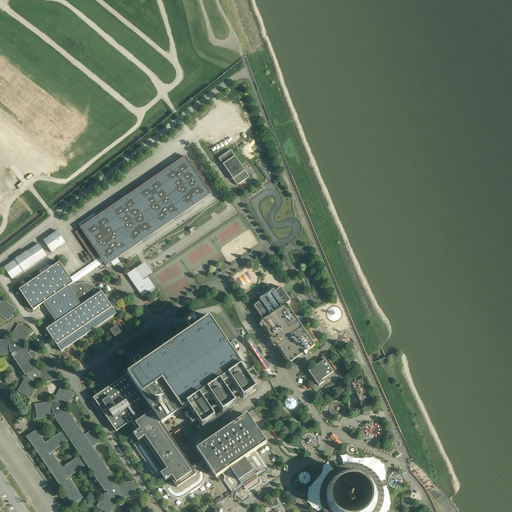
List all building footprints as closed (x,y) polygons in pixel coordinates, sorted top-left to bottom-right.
[(246,176),(229,151),(217,160),(221,165),(222,167),(225,172),(227,174),(230,179),(232,181),(235,187),(245,180),(248,178),(246,176)] [(100,258),(106,267),(212,195),(208,188),(209,187),(193,163),(190,165),(185,158),(140,189),(137,186),(132,190),(134,193),(75,233),(94,261),(100,258)] [(269,178),(262,166),(259,168),(267,180),(269,178)] [(57,231),(43,241),(51,253),(66,243),(57,231)] [(15,260),(4,268),(12,280),(23,272),(24,272),(36,264),(35,264),(47,256),(39,244),(27,252),(27,251),(15,260)] [(153,273),(145,262),(136,269),(143,280),(153,273)] [(81,306),(68,287),(73,283),(59,263),(19,290),(33,311),(43,304),(56,323),(46,330),(61,352),(117,314),(101,292),(100,293),(81,306)] [(136,269),(136,268),(127,275),(142,297),(155,288),(148,277),(144,280),(143,280),(136,269)] [(241,276),(245,284),(250,281),(245,273),(241,276)] [(86,284),(81,283),(74,285),(73,283),(68,287),(81,306),(100,293),(97,288),(92,285),(86,284)] [(277,289),(271,293),(269,290),(258,298),(254,300),(256,303),(251,307),(260,321),(261,320),(285,305),(287,304),(287,303),(277,289)] [(0,315),(9,320),(12,314),(15,309),(1,300),(1,301),(0,300),(0,315)] [(306,333),(287,304),(285,305),(261,320),(260,321),(259,321),(271,338),(269,340),(271,343),(274,347),(276,346),(288,364),(315,345),(310,339),(306,333)] [(192,331),(173,344),(172,342),(161,350),(162,352),(140,367),(138,363),(142,361),(139,357),(133,362),(135,365),(136,365),(138,368),(128,375),(151,409),(153,413),(161,425),(162,425),(166,422),(170,419),(178,414),(182,411),(188,407),(202,428),(215,419),(203,401),(211,396),(223,414),(236,405),(223,387),(231,382),(243,400),(256,391),(241,369),(243,368),(230,349),(233,347),(235,349),(239,347),(235,342),(232,344),(232,345),(229,347),(208,316),(199,322),(196,317),(186,323),(192,331)] [(28,354),(23,348),(21,349),(21,347),(21,345),(22,346),(30,331),(25,328),(19,325),(11,339),(12,339),(10,340),(9,341),(9,340),(0,341),(0,355),(11,353),(11,352),(12,353),(14,354),(12,355),(26,375),(28,374),(28,376),(28,378),(27,377),(19,391),(24,394),(30,398),(39,384),(37,383),(39,382),(40,381),(41,383),(57,380),(56,372),(55,367),(38,369),(39,370),(37,370),(35,369),(37,368),(32,361),(35,359),(36,355),(35,354),(35,353),(31,352),(28,354)] [(316,336),(311,329),(306,333),(310,339),(316,336)] [(322,361),(305,372),(314,384),(316,387),(321,383),(320,380),(330,373),(322,361)] [(339,380),(329,386),(328,385),(324,387),(325,389),(318,393),(317,392),(316,393),(322,402),(323,401),(322,399),(330,394),(330,393),(340,386),(340,385),(341,384),(342,385),(343,385),(342,382),(345,380),(345,381),(345,382),(346,382),(347,382),(348,381),(348,380),(349,380),(348,378),(348,379),(346,376),(345,375),(346,374),(344,373),(342,375),(343,376),(344,377),(345,378),(341,381),(340,382),(339,381),(338,382),(337,381),(339,380)] [(128,375),(93,399),(112,425),(116,432),(131,422),(132,422),(151,409),(128,375)] [(99,439),(97,436),(95,433),(91,432),(84,436),(66,410),(64,412),(64,410),(64,408),(65,408),(73,394),(68,391),(62,387),(54,401),(55,402),(53,403),(52,404),(51,403),(35,406),(36,412),(38,419),(54,416),(54,415),(55,416),(57,417),(55,418),(64,431),(45,444),(36,431),(28,437),(73,504),(82,498),(68,478),(87,464),(105,491),(107,489),(107,491),(107,493),(106,493),(98,507),(103,510),(106,511),(110,511),(117,500),(116,499),(118,498),(119,497),(120,498),(136,496),(135,489),(134,482),(117,485),(118,486),(116,485),(114,484),(116,483),(91,447),(98,443),(99,439)] [(293,407),(290,398),(282,401),(285,410),(293,407)] [(169,435),(162,425),(161,425),(153,413),(151,409),(132,422),(131,422),(138,432),(133,435),(136,439),(138,442),(141,440),(143,439),(165,471),(164,472),(161,475),(163,477),(165,482),(169,479),(168,479),(170,478),(172,481),(177,488),(196,475),(194,471),(189,465),(173,441),(169,435)] [(264,420),(268,417),(263,411),(260,414),(264,420)] [(247,415),(196,450),(208,467),(205,469),(212,479),(215,477),(216,478),(221,475),(228,470),(236,482),(253,471),(245,459),(254,453),(256,451),(266,444),(247,415)] [(187,441),(184,441),(179,433),(181,432),(178,428),(169,435),(173,441),(189,465),(198,459),(195,456),(191,450),(186,443),(187,441)] [(338,446),(341,442),(333,433),(329,437),(338,446)] [(165,471),(143,439),(141,440),(138,442),(133,446),(155,478),(161,475),(164,472),(165,471)] [(231,491),(232,490),(233,491),(236,493),(241,489),(244,492),(248,492),(258,485),(259,482),(257,478),(265,473),(265,471),(265,469),(254,453),(245,459),(253,471),(236,482),(228,470),(221,475),(223,478),(223,481),(229,491),(230,493),(231,491)] [(341,457),(339,457),(340,461),(341,463),(341,466),(346,465),(352,465),(358,466),(364,468),(368,471),(372,474),(375,478),(377,481),(378,484),(380,482),(382,482),(384,482),(384,480),(384,477),(384,475),(384,473),(383,472),(383,470),(384,466),(381,466),(380,465),(379,464),(378,462),(376,462),(374,461),(373,460),(372,458),(371,459),(369,460),(366,460),(364,459),(362,460),(361,460),(358,460),(357,460),(355,460),(353,460),(350,459),(348,458),(346,456),(345,456),(343,457),(341,457)] [(328,465),(327,463),(327,464),(326,465),(326,466),(324,466),(323,466),(324,467),(323,469),(323,470),(323,471),(322,472),(322,473),(321,475),(320,476),(319,477),(318,478),(317,479),(317,480),(316,482),(315,483),(314,483),(313,483),(313,484),(312,485),(311,487),(310,488),(309,488),(308,488),(308,490),(308,491),(308,493),(307,494),(307,495),(306,496),(307,498),(307,499),(307,500),(307,502),(307,503),(308,503),(309,504),(309,505),(310,506),(311,507),(311,508),(311,509),(312,509),(314,510),(315,511),(316,511),(317,511),(316,510),(315,508),(314,505),(314,501),(314,497),(314,494),(315,491),(316,488),(318,485),(320,482),(322,479),(324,476),(326,475),(328,473),(331,471),(330,469),(328,467),(328,465)] [(196,475),(177,488),(172,481),(162,488),(167,495),(171,498),(175,500),(180,500),(184,498),(201,487),(204,484),(206,479),(206,474),(204,470),(201,466),(194,471),(196,475)] [(353,470),(350,470),(347,470),(343,470),(342,470),(340,471),(337,472),(335,473),(334,473),(332,475),(331,476),(330,476),(328,478),(326,479),(325,481),(324,483),(323,485),(322,486),(322,488),(321,489),(321,491),(320,493),(320,494),(320,496),(320,498),(320,500),(320,501),(320,503),(321,504),(321,506),(322,507),(322,509),(323,511),(371,511),(372,510),(373,508),(374,506),(374,505),(375,503),(375,502),(375,500),(375,498),(375,497),(375,495),(375,493),(375,491),(374,489),(373,487),(373,486),(372,484),(371,482),(369,479),(367,478),(366,476),(364,475),(362,474),(361,473),(359,472),(357,471),(355,471),(353,470)] [(298,483),(306,483),(306,472),(297,473),(298,483)] [(381,488),(380,488),(380,489),(381,491),(381,493),(381,495),(381,497),(381,500),(381,502),(380,504),(380,507),(379,509),(378,511),(377,511),(386,511),(387,511),(388,511),(389,510),(389,509),(388,508),(389,507),(389,506),(390,505),(389,503),(389,502),(389,501),(389,499),(389,498),(388,497),(388,496),(387,494),(387,493),(386,492),(385,490),(385,489),(385,487),(384,488),(383,488),(381,488)]
